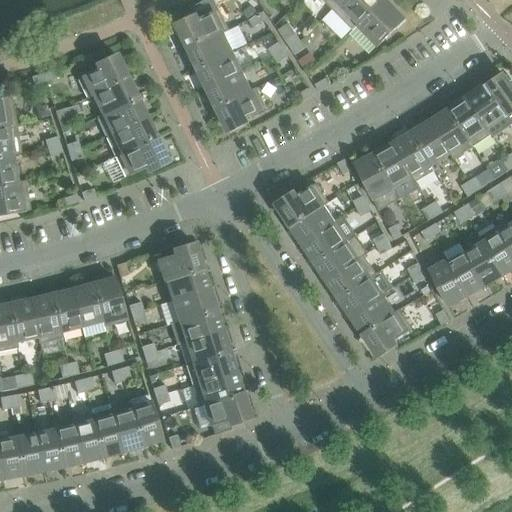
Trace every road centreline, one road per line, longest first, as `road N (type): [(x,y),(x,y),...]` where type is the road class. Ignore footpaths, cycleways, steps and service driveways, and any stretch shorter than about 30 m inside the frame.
road 1 (residential): [(219,195),(474,46),(511,36)]
road 2 (residential): [(29,511),(288,435)]
road 3 (residential): [(370,396),(253,225),(219,195)]
road 4 (residential): [(219,195),(288,435)]
road 5 (residential): [(0,265),(84,246),(219,195)]
road 6 (residential): [(370,396),(511,310)]
